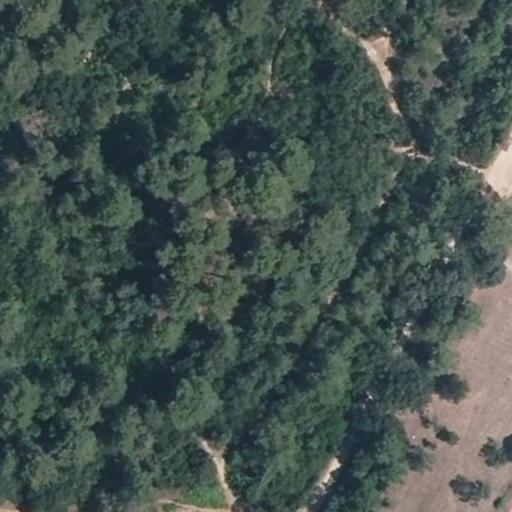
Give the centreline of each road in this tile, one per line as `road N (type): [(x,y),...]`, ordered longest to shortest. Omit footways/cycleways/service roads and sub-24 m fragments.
road 1 (track): [(401,128),(399,169),(219,473),(223,511)]
road 2 (track): [(299,511),(498,181)]
road 3 (track): [(314,0),(380,64),(401,128)]
